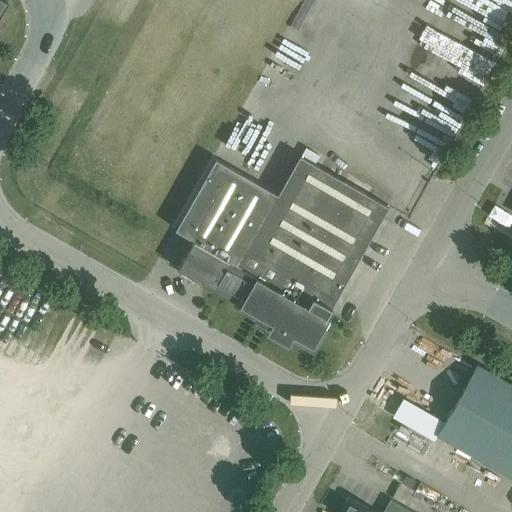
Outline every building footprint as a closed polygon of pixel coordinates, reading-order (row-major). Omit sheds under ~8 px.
[(387,0),(385,0),(363,0),(362,4),(383,12),(387,0)] [(176,267),(260,315),(257,321),(285,337),(288,331),(312,344),(328,316),(326,315),(388,205),(299,155),(277,193),(214,158),(174,229),(192,239),(176,267)] [(511,384),(477,365),(437,434),(511,476),(511,384)] [(48,493),(38,511),(77,511),(79,509),(48,493)] [(412,511),(389,499),(381,511),(369,511),(349,500),(342,511),(412,511)]
